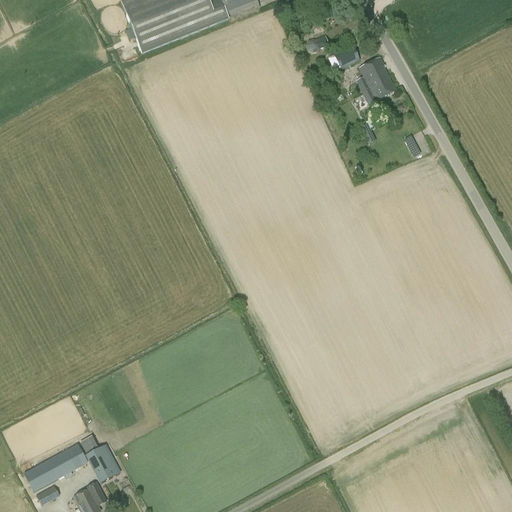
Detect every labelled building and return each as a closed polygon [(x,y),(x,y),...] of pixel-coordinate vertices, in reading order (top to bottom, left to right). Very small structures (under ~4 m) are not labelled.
[(209,4),(207,0),(128,0),(120,3),(133,37),(141,56),(229,21),(227,17),(257,5),(255,0),(218,0),(217,1),(209,4)] [(323,47),(321,41),(317,42),(313,40),(308,42),(305,47),(307,52),(312,55),(318,53),(320,48),(323,47)] [(357,58),(351,48),(334,56),(341,72),(359,62),(357,58)] [(375,87),(373,83),(387,76),(384,69),(385,69),(380,59),(359,70),(363,79),(356,82),(362,95),(370,91),(369,89),(375,87)] [(375,103),(396,92),(395,91),(387,76),(373,83),(375,87),(369,89),(370,91),(362,95),(368,107),(375,103)] [(360,129),(363,135),(368,146),(374,143),(369,132),(366,126),(360,129)] [(87,456),(98,450),(91,437),(80,444),(87,456)] [(78,446),(23,476),(34,495),(51,485),(88,465),(84,457),(78,446)] [(119,475),(104,447),(85,458),(100,486),(103,484),(119,475)] [(87,491),(73,499),(79,509),(80,511),(99,511),(97,508),(106,503),(102,496),(95,485),(86,490),(87,491)] [(59,498),(53,488),(35,498),(41,508),(59,498)]
